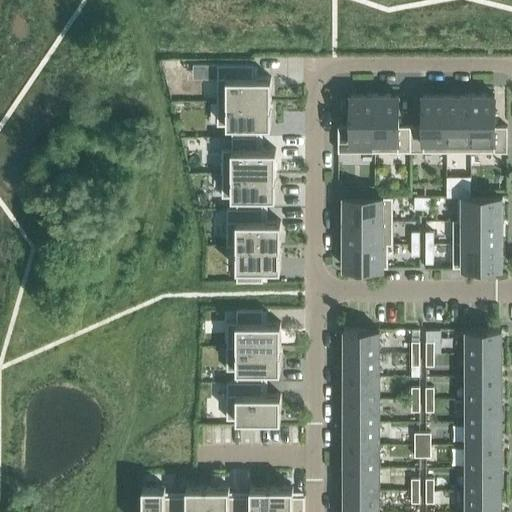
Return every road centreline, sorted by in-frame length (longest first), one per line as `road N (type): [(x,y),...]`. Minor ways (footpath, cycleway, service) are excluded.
road 1 (residential): [(511,66),(320,69),(313,288)]
road 2 (residential): [(511,289),(313,288)]
road 3 (residential): [(314,457),(313,288)]
